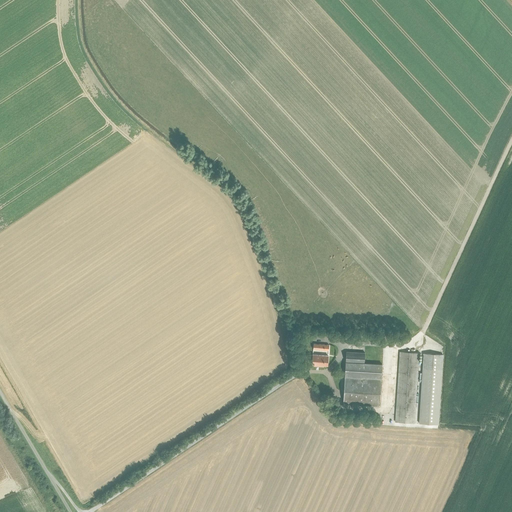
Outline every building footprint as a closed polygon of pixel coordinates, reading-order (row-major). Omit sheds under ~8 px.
[(346,362),(364,363),(365,353),(346,351),(346,362)] [(414,423),(419,353),(400,351),(395,422),(414,423)] [(424,353),(419,423),(438,424),(443,354),(424,353)] [(313,354),(312,364),(327,366),(328,356),(313,354)] [(382,364),(364,363),(346,362),(345,376),(381,379),(382,364)] [(380,406),(381,379),(345,376),(343,404),(380,406)]
